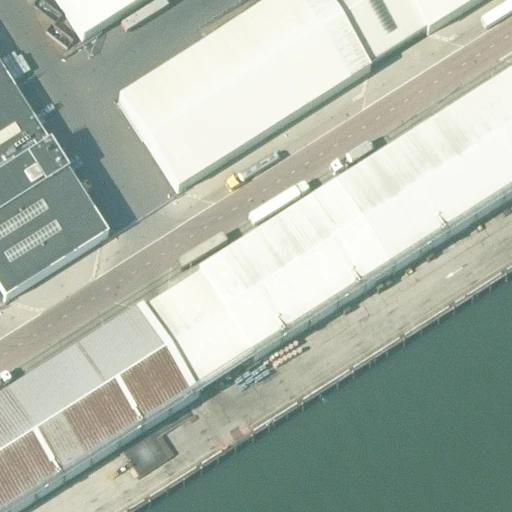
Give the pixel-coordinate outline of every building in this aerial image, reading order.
[(51,0),(81,45),(151,0),(51,0)] [(366,72),(423,35),(426,39),(486,0),(280,0),(117,104),(175,197),(367,76),(368,75),(366,72)] [(47,147),(0,71),(0,301),(3,306),(89,251),(49,188),(68,176),(49,146),(47,147)] [(252,366),(389,279),(511,200),(511,75),(196,277),(198,280),(143,316),(140,312),(0,401),(0,511),(22,511),(197,401),(194,397),(250,362),(252,366)] [(146,491),(164,479),(159,470),(140,482),(146,491)]
